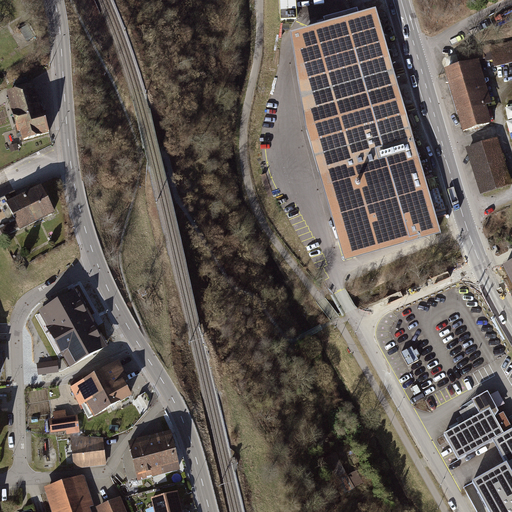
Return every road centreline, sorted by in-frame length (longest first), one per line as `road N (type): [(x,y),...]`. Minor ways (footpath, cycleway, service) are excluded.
road 1 (secondary): [(482,267),(399,0)]
road 2 (tertiary): [(97,263),(74,186),(54,0)]
road 3 (residential): [(21,477),(17,319),(32,297),(97,263)]
road 4 (residential): [(368,320),(368,343),(464,511)]
road 5 (residential): [(173,399),(107,471),(21,477)]
road 6 (tertiary): [(173,399),(97,263)]
road 7 (residential): [(368,320),(482,267)]
